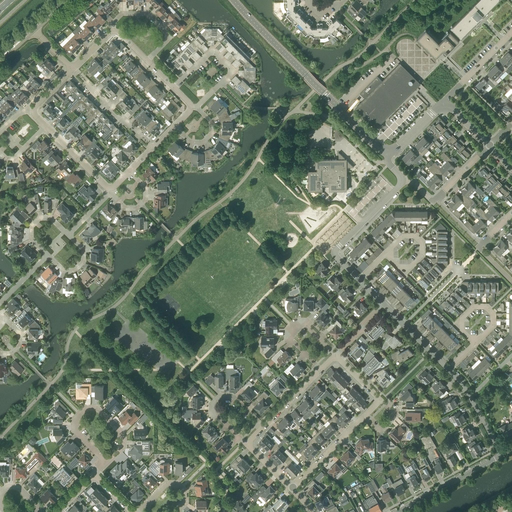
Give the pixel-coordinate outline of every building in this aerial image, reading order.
[(352,3),(364,16),(367,13),(361,6),(362,5),(357,0),(355,0),(354,2),(353,1),(352,3)] [(482,17),(499,0),(480,0),(452,29),(461,38),(481,19),(481,20),(483,18),(482,17)] [(155,12),(159,16),(166,9),(165,9),(162,6),(163,4),(161,1),(159,3),(157,6),(159,8),(155,12)] [(284,6),(285,10),(286,10),(286,11),(286,12),(288,14),(293,9),(294,9),(294,5),(299,5),(299,2),(284,2),(284,6)] [(97,8),(99,10),(104,14),(106,12),(107,14),(113,7),(109,3),(106,7),(100,4),(99,5),(97,8)] [(364,16),(352,3),(350,5),(348,8),(349,9),(347,11),(355,19),(355,18),(354,18),(358,15),(361,18),(364,16)] [(167,16),(169,18),(173,14),(167,7),(165,9),(166,9),(159,16),(163,20),(167,16)] [(288,14),(286,16),(286,17),(286,18),(288,19),(289,19),(291,21),(301,10),(300,9),(296,12),(293,9),(288,14)] [(102,16),(104,14),(99,10),(97,12),(98,14),(95,17),(101,24),(105,20),(102,16)] [(295,25),(296,26),(303,19),(300,16),(303,12),(301,10),(291,21),(293,23),(292,24),(294,26),(295,25)] [(167,24),(171,28),(178,22),(176,20),(178,17),(178,16),(175,12),(173,14),(169,18),(171,20),(167,24)] [(89,19),(87,22),(91,26),(94,24),(97,28),(101,24),(95,17),(91,21),(89,19)] [(299,29),(301,31),(311,20),(309,18),(306,22),(303,19),(296,26),(296,28),(297,29),(299,29)] [(330,18),(328,20),(339,31),(341,29),(342,29),(343,28),(343,27),(344,26),(345,27),(337,19),(334,22),(330,18)] [(313,22),(311,20),(301,31),(302,32),(302,34),(303,35),(305,35),(306,36),(308,34),(308,33),(312,28),(310,26),(313,22)] [(337,33),(339,31),(328,20),(326,22),(330,26),(327,28),(332,33),(332,34),(334,36),(335,35),(336,35),(337,34),(337,33)] [(82,30),(89,36),(93,32),(89,29),(91,26),(87,22),(83,26),(85,28),(82,30)] [(178,22),(171,28),(175,32),(179,28),(181,31),(186,26),(183,24),(182,25),(178,22)] [(315,38),(320,38),(320,23),(317,23),(317,28),(313,28),(312,28),(308,33),(308,34),(310,36),(310,35),(311,36),(312,36),(315,38)] [(330,36),(332,34),(332,33),(327,28),(322,28),(322,23),(320,23),(320,38),(324,38),(327,36),(328,36),(329,35),(330,36)] [(66,42),(78,28),(76,26),(64,40),(66,42)] [(199,36),(204,42),(205,42),(204,41),(205,40),(211,40),(211,29),(203,28),(200,32),(201,34),(199,36)] [(223,36),(220,33),(222,32),(218,29),(211,29),(211,40),(216,40),(218,41),(223,36)] [(459,40),(449,30),(438,41),(426,29),(417,38),(436,57),(443,50),(446,53),(447,54),(449,52),(449,51),(459,40)] [(77,32),(75,34),(79,39),(81,37),(85,40),(89,36),(82,30),(79,33),(77,32)] [(75,34),(69,40),(77,48),(81,44),(77,41),(79,39),(75,34)] [(216,48),(218,50),(230,38),(226,34),(219,41),(221,43),(221,44),(220,44),(216,48)] [(197,35),(194,38),(206,51),(208,48),(204,44),(203,44),(204,42),(199,36),(197,35)] [(190,42),(197,49),(199,47),(199,48),(204,53),(206,51),(194,38),(190,42)] [(230,38),(218,50),(220,53),(220,52),(225,48),(224,48),(225,47),(227,49),(234,42),(230,38)] [(73,53),(77,48),(69,40),(62,47),(67,51),(69,49),(73,53)] [(112,41),(108,46),(115,53),(117,55),(125,47),(121,42),(117,46),(112,41)] [(190,42),(186,46),(198,58),(201,56),(200,56),(196,52),(195,51),(197,49),(190,42)] [(223,56),(226,58),(238,46),(234,42),(227,49),(229,51),(228,52),(228,51),(224,56),(223,56)] [(104,51),(106,52),(104,55),(106,57),(103,59),(108,63),(108,64),(110,61),(113,59),(111,57),(115,53),(108,46),(109,47),(104,51)] [(196,61),(198,58),(186,46),(182,50),(189,57),(191,55),(192,56),(196,60),(196,61)] [(233,55),(235,57),(242,50),(238,46),(226,58),(228,60),(232,56),(232,55),(233,55)] [(182,50),(179,54),(191,66),(193,64),(188,59),(188,60),(187,59),(189,57),(182,50)] [(231,63),(233,66),(245,54),(242,50),(235,57),(237,58),(236,59),(231,63)] [(179,54),(175,58),(182,65),(183,63),(184,63),(184,64),(188,68),(191,66),(179,54)] [(249,57),(245,54),(233,66),(236,68),(240,63),(240,62),(243,64),(249,57)] [(123,67),(127,71),(134,64),(132,61),(133,60),(133,59),(133,60),(129,56),(120,65),(123,67)] [(502,66),(506,71),(509,73),(510,72),(511,70),(511,68),(511,63),(504,56),(500,60),(504,64),(502,66)] [(43,70),(50,62),(49,61),(49,60),(48,60),(46,58),(42,63),(38,58),(35,61),(43,70)] [(176,67),(179,70),(183,74),(185,71),(181,67),(180,67),(182,65),(175,58),(171,62),(173,64),(170,66),(169,66),(174,70),(173,69),(176,67)] [(103,68),(108,63),(103,59),(99,64),(94,59),(90,63),(91,64),(97,70),(100,73),(104,69),(103,68)] [(244,68),(244,70),(244,73),(255,73),(255,67),(250,67),(250,64),(247,61),(242,66),(244,68)] [(50,62),(43,70),(41,72),(44,75),(45,75),(48,78),(54,72),(51,70),(54,66),(53,65),(53,64),(53,63),(52,64),(52,63),(51,64),(50,62)] [(413,79),(411,78),(411,77),(404,70),(405,70),(398,63),(398,64),(400,65),(383,82),(377,76),(360,94),(366,99),(357,108),(367,118),(368,118),(371,121),(378,121),(382,117),(409,90),(413,86),(412,85),(413,84),(414,83),(414,81),(414,80),(413,79)] [(93,75),(97,70),(91,64),(87,68),(93,75)] [(130,75),(133,77),(142,69),(138,65),(139,65),(138,65),(137,66),(134,64),(127,71),(131,74),(130,75)] [(496,65),(491,69),(500,77),(506,71),(502,66),(499,68),(496,65)] [(136,79),(140,83),(146,76),(144,74),(146,72),(145,72),(142,69),(133,77),(135,80),(136,79)] [(496,81),(500,77),(491,69),(487,73),(491,77),(489,79),(495,85),(495,86),(496,85),(497,87),(499,85),(496,81)] [(242,79),(248,85),(251,82),(251,79),(254,79),(255,79),(255,73),(244,73),(244,78),(243,79),(242,79)] [(27,80),(29,82),(36,89),(37,88),(38,88),(39,88),(39,87),(39,86),(40,85),(36,81),(38,79),(33,74),(27,80)] [(233,78),(245,90),(249,86),(248,85),(242,79),(240,81),(239,80),(240,80),(235,76),(235,75),(233,78)] [(146,76),(140,83),(143,87),(145,90),(154,81),(150,78),(151,77),(150,77),(149,78),(146,76)] [(241,94),(245,90),(233,78),(231,80),(235,84),(236,84),(236,85),(234,87),(241,94)] [(493,88),(495,85),(489,79),(487,81),(484,78),(481,81),(480,80),(475,85),(474,85),(476,87),(476,88),(479,90),(486,97),(490,94),(485,89),(489,86),(488,85),(489,84),(493,88)] [(54,93),(59,98),(62,101),(65,98),(71,93),(76,87),(70,80),(64,86),(65,88),(65,89),(65,90),(66,91),(67,91),(68,91),(68,90),(70,92),(64,97),(61,94),(57,90),(54,93)] [(108,83),(103,88),(107,92),(108,91),(117,82),(116,82),(114,85),(110,80),(108,83)] [(148,91),(152,95),(159,88),(156,86),(158,84),(157,84),(154,81),(145,90),(147,92),(148,91)] [(26,91),(28,89),(32,93),(33,92),(34,92),(35,92),(35,91),(35,90),(36,89),(29,82),(25,85),(24,84),(21,86),(26,91)] [(117,93),(119,95),(123,91),(122,89),(122,88),(117,82),(108,91),(112,95),(114,93),(116,95),(117,93)] [(21,90),(17,94),(24,101),(25,100),(26,100),(27,100),(27,99),(28,97),(24,93),(26,91),(21,86),(19,88),(21,90)] [(71,102),(67,106),(68,107),(70,109),(84,95),(82,93),(76,87),(71,93),(72,94),(72,95),(71,95),(71,96),(72,97),(72,98),(73,98),(74,98),(74,97),(75,97),(76,98),(72,103),(71,102)] [(159,88),(152,95),(156,99),(155,100),(157,102),(166,93),(163,90),(163,89),(161,91),(159,88)] [(127,95),(123,91),(119,95),(123,99),(118,104),(122,108),(123,107),(132,98),(129,100),(126,96),(127,95)] [(13,98),(9,94),(7,97),(11,101),(14,103),(16,101),(20,105),(21,104),(22,104),(23,104),(23,103),(23,102),(24,101),(17,94),(13,98)] [(86,97),(84,95),(70,109),(72,111),(81,103),(82,104),(82,105),(81,105),(81,106),(82,107),(83,107),(84,107),(85,107),(86,108),(92,102),(86,97)] [(9,103),(11,101),(7,97),(4,99),(6,101),(2,104),(9,112),(11,110),(11,111),(11,110),(12,111),(12,110),(12,109),(13,108),(9,103)] [(168,100),(164,103),(173,112),(175,110),(177,112),(177,111),(180,108),(176,103),(179,100),(176,97),(173,100),(172,99),(169,101),(168,100)] [(134,100),(132,98),(123,107),(127,111),(131,107),(134,111),(131,114),(131,115),(134,111),(139,106),(137,104),(135,103),(135,102),(134,100)] [(214,99),(213,98),(206,105),(210,109),(211,108),(214,111),(221,104),(217,100),(216,100),(214,99)] [(499,100),(497,102),(497,101),(493,105),(503,114),(504,113),(505,114),(506,115),(507,115),(508,114),(511,112),(510,111),(511,109),(511,108),(509,106),(511,104),(508,99),(505,102),(506,103),(504,105),(503,105),(502,105),(501,106),(499,104),(501,102),(499,100)] [(87,111),(87,112),(88,113),(89,113),(90,113),(90,112),(92,114),(85,121),(87,123),(99,111),(97,109),(98,108),(92,102),(86,108),(88,110),(87,110),(87,111)] [(45,115),(46,116),(54,108),(49,104),(48,103),(47,104),(48,105),(43,110),(45,112),(44,113),(44,114),(45,115)] [(159,111),(168,120),(171,117),(172,117),(171,115),(173,112),(164,103),(160,107),(162,109),(159,111)] [(217,115),(219,119),(228,115),(226,110),(227,110),(226,108),(222,103),(221,104),(214,111),(215,111),(218,114),(217,115)] [(0,112),(1,112),(5,116),(7,114),(8,114),(8,113),(9,112),(2,104),(0,106),(0,112)] [(53,117),(56,119),(60,115),(62,112),(56,106),(54,108),(46,116),(46,117),(47,118),(48,118),(49,117),(52,119),(53,117)] [(142,109),(137,114),(133,117),(137,121),(139,120),(141,122),(150,113),(146,109),(145,111),(142,109)] [(100,122),(102,124),(107,118),(102,112),(101,113),(99,111),(87,123),(89,125),(96,118),(98,120),(97,120),(97,121),(97,122),(98,123),(99,123),(100,123),(100,122)] [(150,113),(141,122),(143,125),(142,126),(142,127),(142,126),(146,130),(155,121),(154,121),(152,119),(154,117),(150,113)] [(65,119),(60,115),(56,119),(58,121),(56,123),(58,125),(57,126),(58,128),(60,130),(62,131),(70,122),(65,118),(65,119)] [(75,124),(82,118),(79,115),(73,122),(75,124)] [(221,128),(231,128),(232,128),(232,122),(231,122),(231,120),(230,120),(228,115),(219,119),(221,124),(222,124),(222,128),(221,128)] [(103,126),(102,126),(102,127),(103,128),(104,129),(105,129),(105,128),(106,128),(107,129),(100,136),(103,139),(115,126),(113,124),(107,118),(102,124),(103,125),(103,126)] [(435,136),(437,138),(441,135),(446,130),(444,127),(443,126),(445,123),(441,119),(435,125),(433,124),(430,127),(437,134),(435,136)] [(155,121),(146,130),(149,133),(149,134),(151,132),(153,135),(162,126),(156,120),(154,121),(155,121)] [(73,126),(72,127),(66,133),(69,136),(70,136),(75,141),(82,134),(78,131),(77,132),(75,130),(76,129),(73,126)] [(117,128),(115,126),(103,139),(106,142),(107,141),(106,140),(112,134),(113,135),(113,136),(112,136),(112,137),(113,137),(113,138),(114,138),(114,139),(115,138),(116,138),(117,139),(123,134),(117,128)] [(449,127),(446,130),(441,135),(447,141),(445,142),(447,144),(449,143),(454,138),(451,135),(452,135),(451,134),(453,131),(449,127)] [(220,133),(218,137),(227,141),(229,136),(230,136),(230,134),(231,134),(231,128),(221,128),(221,132),(220,133)] [(93,144),(90,142),(91,141),(88,138),(84,134),(81,138),(82,139),(76,144),(83,150),(83,149),(86,151),(87,150),(93,144)] [(214,146),(221,153),(221,152),(226,148),(227,149),(228,148),(229,148),(231,143),(227,141),(218,137),(216,142),(217,142),(214,146)] [(424,137),(419,141),(426,147),(430,143),(432,145),(434,142),(430,138),(427,140),(424,137)] [(168,149),(172,153),(179,145),(179,146),(176,143),(176,142),(173,138),(166,145),(167,146),(167,147),(168,148),(168,149)] [(455,145),(458,149),(462,145),(465,142),(460,138),(458,141),(457,140),(456,140),(454,138),(449,143),(453,147),(455,145)] [(34,149),(37,146),(41,150),(40,151),(44,155),(50,149),(47,146),(48,145),(43,140),(40,143),(38,140),(31,146),(34,149)] [(138,148),(134,144),(132,142),(131,143),(129,141),(123,146),(125,147),(122,150),(127,156),(130,153),(133,155),(136,152),(135,151),(138,148)] [(429,150),(426,147),(419,141),(415,145),(419,149),(417,151),(422,156),(424,154),(425,154),(429,150)] [(89,152),(87,155),(89,158),(90,156),(94,160),(100,153),(96,148),(93,144),(87,150),(89,152)] [(184,159),(188,149),(184,148),(183,148),(179,145),(172,153),(170,155),(175,159),(177,156),(179,158),(179,157),(184,159)] [(462,145),(458,149),(457,150),(461,155),(462,153),(466,157),(473,150),(468,146),(465,149),(464,147),(464,148),(462,145)] [(210,149),(206,150),(210,160),(214,158),(215,159),(217,157),(221,153),(214,146),(211,149),(210,149)] [(197,166),(197,163),(197,153),(192,152),(192,151),(188,149),(184,159),(188,160),(188,162),(191,162),(191,163),(191,165),(192,166),(197,166)] [(411,149),(407,153),(416,163),(422,156),(417,151),(415,153),(411,149)] [(197,153),(197,163),(203,164),(203,162),(205,162),(208,166),(212,164),(210,160),(206,150),(201,152),(201,153),(197,153)] [(115,156),(111,159),(115,163),(116,161),(119,164),(120,163),(122,166),(126,162),(124,160),(127,157),(121,151),(116,157),(115,156)] [(315,159),(315,164),(315,168),(317,168),(317,170),(308,170),(308,191),(323,191),(323,186),(329,186),(329,190),(347,190),(347,171),(351,171),(348,171),(348,169),(347,169),(345,169),(345,167),(347,167),(354,167),(339,152),(339,161),(337,161),(337,159),(336,159),(336,158),(335,158),(335,155),(334,155),(334,159),(315,159)] [(444,165),(451,172),(455,168),(451,164),(454,162),(444,152),(440,155),(447,162),(444,165)] [(50,156),(48,153),(42,159),(44,161),(48,158),(49,159),(49,160),(49,162),(53,166),(57,162),(61,158),(57,154),(55,155),(53,153),(50,156)] [(416,163),(407,153),(403,158),(406,161),(404,164),(408,168),(411,166),(412,167),(416,163)] [(19,166),(26,173),(28,170),(31,172),(35,168),(28,160),(26,163),(23,161),(22,162),(23,163),(19,166)] [(99,171),(98,171),(105,177),(106,177),(105,176),(108,174),(111,177),(116,171),(115,170),(118,167),(110,160),(105,165),(107,168),(104,170),(102,168),(99,171)] [(157,169),(150,161),(146,164),(148,166),(145,169),(146,170),(142,174),(147,179),(149,177),(153,180),(158,175),(154,172),(157,169)] [(435,162),(434,163),(432,165),(441,175),(443,173),(446,176),(451,172),(444,165),(441,162),(438,165),(435,162)] [(61,164),(55,169),(59,173),(61,171),(65,175),(72,169),(66,163),(63,167),(61,165),(61,164)] [(434,174),(431,178),(438,185),(442,180),(439,177),(441,175),(432,165),(429,163),(426,166),(429,168),(428,169),(434,174)] [(482,176),(486,180),(488,178),(491,175),(489,173),(489,172),(488,171),(491,168),(486,164),(480,171),(483,174),(482,176)] [(20,182),(18,174),(17,170),(14,171),(12,167),(7,167),(6,169),(5,171),(4,178),(4,177),(8,178),(11,178),(15,177),(16,181),(20,180),(20,182)] [(72,181),(77,185),(79,183),(80,182),(79,181),(82,178),(77,173),(75,175),(72,172),(66,179),(70,183),(72,181)] [(494,172),(491,175),(488,178),(491,182),(490,184),(494,188),(499,183),(497,180),(496,179),(499,176),(494,172)] [(428,181),(425,178),(422,175),(419,178),(428,187),(430,185),(434,189),(438,185),(431,178),(428,181)] [(169,186),(169,182),(161,182),(161,184),(157,184),(157,188),(154,188),(154,195),(155,195),(162,195),(162,192),(166,192),(166,186),(169,186)] [(465,186),(472,193),(475,190),(480,196),(484,192),(475,183),(473,185),(469,182),(465,186)] [(500,191),(503,194),(507,191),(510,188),(506,183),(503,186),(502,185),(501,185),(499,183),(494,188),(492,190),(496,194),(500,191)] [(89,186),(86,189),(83,192),(91,201),(96,196),(93,193),(94,191),(89,186)] [(464,194),(462,196),(471,205),(474,202),(469,196),(472,193),(465,186),(460,190),(464,194)] [(509,193),(507,191),(503,194),(502,196),(507,201),(509,199),(511,202),(511,192),(511,194),(510,193),(509,193)] [(34,211),(36,211),(36,210),(36,209),(34,207),(34,206),(33,205),(35,203),(35,202),(39,201),(37,193),(33,194),(34,197),(31,197),(29,198),(29,200),(29,201),(30,202),(25,207),(29,211),(29,212),(31,214),(34,211)] [(468,208),(471,205),(462,196),(460,198),(456,194),(452,199),(459,206),(462,203),(468,208)] [(154,206),(156,206),(165,206),(165,195),(162,195),(155,195),(155,198),(154,198),(154,206)] [(48,201),(44,201),(44,211),(46,211),(47,212),(48,212),(49,211),(51,211),(51,207),(52,207),(55,208),(59,199),(55,197),(54,199),(51,199),(51,198),(48,198),(48,201)] [(492,207),(489,210),(496,217),(500,213),(497,209),(499,207),(490,198),(486,201),(492,207)] [(458,218),(462,215),(456,209),(459,206),(452,199),(448,203),(451,207),(449,209),(458,218)] [(66,222),(69,219),(71,219),(72,218),(72,216),(74,214),(67,208),(66,208),(62,203),(57,208),(62,214),(60,216),(66,222)] [(107,203),(101,209),(108,215),(108,214),(112,218),(118,212),(113,207),(112,208),(107,203)] [(29,216),(25,212),(18,206),(15,209),(16,210),(10,216),(15,222),(17,220),(20,223),(25,218),(26,219),(29,216)] [(496,219),(495,218),(496,217),(489,210),(486,213),(480,207),(477,211),(486,220),(488,218),(492,222),(496,219)] [(427,211),(422,211),(422,220),(427,220),(431,220),(431,212),(427,212),(427,211)] [(479,220),(476,223),(483,230),(487,226),(484,222),(486,220),(477,211),(475,213),(473,214),(479,220)] [(388,215),(384,220),(390,226),(394,221),(388,215)] [(120,222),(121,224),(121,227),(123,227),(123,229),(127,229),(127,232),(132,232),(132,231),(132,221),(132,217),(127,217),(127,219),(121,219),(121,222),(120,222)] [(135,229),(142,229),(147,229),(147,221),(143,221),(143,217),(136,217),(136,221),(132,221),(132,231),(135,231),(135,229)] [(390,226),(384,220),(380,224),(386,230),(390,226)] [(483,230),(476,223),(473,226),(467,220),(464,224),(473,233),(475,231),(479,234),(483,230)] [(101,231),(94,225),(92,223),(93,224),(87,230),(86,229),(79,236),(85,241),(88,240),(86,236),(90,233),(93,236),(98,234),(101,231)] [(432,236),(432,237),(437,237),(447,237),(446,237),(446,235),(447,235),(447,230),(446,231),(446,228),(440,223),(434,228),(435,229),(437,231),(437,234),(432,234),(432,236)] [(386,230),(380,224),(376,228),(382,234),(386,230)] [(21,234),(22,234),(22,227),(10,225),(10,229),(14,229),(14,233),(12,233),(12,240),(21,240),(21,234)] [(375,235),(373,237),(378,242),(384,236),(382,234),(376,228),(371,232),(375,235)] [(368,248),(374,242),(370,238),(368,240),(366,237),(362,242),(368,248)] [(498,243),(497,244),(504,251),(507,248),(511,252),(511,245),(507,241),(505,243),(501,239),(498,242),(498,243)] [(368,248),(362,242),(358,246),(364,252),(368,248)] [(504,251),(497,244),(493,248),(496,252),(494,254),(503,263),(507,260),(501,254),(504,251)] [(29,261),(30,261),(30,262),(34,259),(33,258),(36,255),(27,245),(22,250),(20,252),(29,261)] [(354,250),(360,256),(364,252),(358,246),(354,250)] [(103,256),(103,249),(94,249),(94,253),(91,253),(91,260),(96,260),(96,261),(96,262),(96,263),(97,263),(98,263),(99,263),(99,262),(100,262),(100,261),(100,256),(103,256)] [(349,254),(351,255),(355,260),(360,256),(354,250),(349,254)] [(432,260),(447,266),(447,260),(446,260),(446,259),(447,259),(447,255),(437,255),(437,258),(432,258),(432,260)] [(359,266),(363,270),(369,265),(364,260),(359,266)] [(432,267),(439,274),(442,271),(442,270),(443,269),(443,270),(447,266),(432,260),(431,261),(434,264),(432,267)] [(328,271),(326,269),(327,268),(325,266),(325,265),(324,264),(323,264),(322,262),(319,265),(318,264),(317,264),(315,265),(315,266),(316,267),(314,269),(320,275),(321,274),(323,277),(328,271)] [(427,271),(435,278),(438,275),(437,275),(438,274),(439,274),(432,267),(428,263),(427,265),(430,268),(427,271)] [(41,274),(50,284),(57,276),(54,273),(53,274),(51,271),(52,270),(48,267),(41,274)] [(384,267),(384,268),(377,274),(380,277),(379,278),(378,278),(382,283),(390,275),(386,271),(386,270),(384,267)] [(424,268),(422,269),(426,273),(423,275),(430,283),(433,280),(433,279),(434,278),(435,279),(435,278),(427,271),(424,268)] [(80,276),(82,278),(81,280),(88,286),(92,282),(91,281),(96,275),(90,269),(87,272),(86,272),(85,273),(84,272),(80,276)] [(99,270),(97,274),(104,278),(106,274),(99,270)] [(430,283),(423,275),(419,272),(418,274),(421,277),(418,280),(426,288),(429,284),(428,284),(430,282),(430,283)] [(382,283),(386,287),(387,287),(394,280),(390,275),(382,283)] [(338,279),(338,278),(336,277),(335,278),(333,276),(327,281),(330,283),(329,284),(335,290),(338,287),(338,286),(342,282),(340,281),(340,280),(339,279),(338,279)] [(63,288),(63,293),(75,293),(75,288),(72,288),(72,285),(75,285),(75,278),(71,278),(71,280),(67,280),(67,278),(63,278),(63,285),(65,285),(65,288),(63,288)] [(394,280),(387,287),(391,291),(398,284),(394,280)] [(468,298),(469,297),(463,281),(459,285),(459,286),(459,287),(458,286),(455,290),(462,297),(465,294),(468,298)] [(468,281),(463,281),(469,297),(471,297),(471,292),(474,292),(474,281),(470,281),(470,282),(468,282),(468,281)] [(494,300),(494,297),(495,297),(495,292),(498,292),(498,281),(494,281),(494,282),(492,282),(492,281),(492,292),(492,300),(489,303),(491,306),(495,301),(494,300)] [(395,295),(402,288),(398,284),(391,291),(395,295)] [(354,297),(351,294),(353,293),(351,292),(351,291),(350,290),(349,290),(347,288),(345,290),(343,288),(338,292),(346,300),(348,302),(354,297)] [(399,299),(406,292),(402,288),(395,295),(399,299)] [(466,300),(462,297),(455,290),(454,291),(453,291),(450,294),(458,301),(461,299),(464,302),(465,300),(465,301),(466,300)] [(403,303),(410,296),(406,292),(399,299),(403,303)] [(289,312),(293,310),(294,310),(294,309),(298,309),(298,306),(301,306),(301,294),(294,297),(294,302),(286,299),(285,303),(285,308),(286,311),(288,311),(288,312),(289,312)] [(449,295),(446,298),(453,306),(456,303),(459,306),(461,305),(458,301),(450,294),(451,295),(450,296),(449,295)] [(410,305),(412,308),(420,300),(418,298),(417,298),(415,299),(414,298),(413,298),(410,296),(403,303),(408,308),(408,307),(410,305)] [(314,308),(317,308),(319,306),(321,308),(321,309),(327,303),(322,298),(317,303),(316,302),(314,304),(314,303),(314,300),(304,300),(304,310),(312,310),(312,309),(314,308)] [(453,306),(446,298),(446,299),(445,300),(441,303),(445,307),(449,311),(452,308),(455,311),(456,309),(457,309),(453,306)] [(13,299),(8,304),(7,305),(9,308),(7,310),(12,315),(14,312),(15,313),(19,309),(16,306),(18,304),(13,299)] [(362,302),(361,303),(358,301),(353,307),(355,309),(361,315),(364,312),(363,311),(367,308),(365,306),(365,305),(364,304),(363,304),(362,302)] [(399,311),(403,307),(399,302),(395,306),(399,311)] [(329,306),(327,303),(321,309),(324,311),(329,306)] [(342,313),(346,318),(350,313),(346,309),(345,310),(342,313)] [(29,325),(34,320),(32,318),(29,321),(25,317),(27,314),(24,310),(21,313),(24,315),(18,321),(19,323),(18,323),(23,328),(24,327),(23,326),(26,323),(27,324),(27,323),(29,325)] [(330,320),(332,318),(329,315),(327,317),(322,312),(316,319),(324,327),(330,320)] [(421,321),(425,326),(426,326),(433,319),(426,312),(421,317),(423,319),(422,321),(421,321)] [(266,332),(273,332),(274,332),(274,329),(277,329),(277,320),(276,320),(276,319),(275,319),(273,319),(273,320),(266,320),(266,327),(266,332)] [(339,335),(343,332),(340,328),(341,327),(341,324),(336,319),(330,325),(332,328),(329,332),(336,339),(337,338),(340,336),(339,335)] [(433,319),(426,326),(430,330),(437,323),(433,319)] [(30,332),(28,332),(27,333),(28,334),(28,338),(37,338),(37,334),(42,334),(42,329),(40,329),(40,326),(34,320),(29,325),(28,327),(30,329),(30,332)] [(437,323),(430,330),(434,334),(441,327),(437,323)] [(386,338),(387,336),(388,334),(386,333),(389,329),(383,324),(382,325),(380,324),(377,327),(376,326),(368,334),(369,335),(365,339),(370,344),(376,338),(380,334),(386,338)] [(441,327),(434,334),(438,338),(445,331),(441,327)] [(438,338),(442,342),(449,335),(445,331),(438,338)] [(426,337),(429,341),(434,337),(430,333),(426,337)] [(390,343),(394,347),(397,344),(398,345),(399,346),(401,345),(401,344),(401,342),(400,341),(397,338),(394,335),(392,338),(387,336),(386,338),(381,347),(384,349),(390,343)] [(442,342),(446,346),(453,339),(449,335),(442,342)] [(503,339),(509,345),(511,342),(511,339),(507,335),(503,339)] [(270,346),(274,346),(274,338),(266,338),(266,337),(261,337),(261,347),(264,347),(264,352),(265,353),(265,354),(268,358),(274,352),(271,348),(270,348),(270,346)] [(457,350),(461,345),(459,342),(458,343),(453,339),(446,346),(451,351),(451,350),(454,347),(457,350)] [(505,349),(509,345),(503,339),(499,343),(505,349)] [(434,345),(438,350),(442,346),(438,341),(434,345)] [(31,342),(31,346),(27,346),(27,353),(27,354),(27,355),(30,358),(33,355),(33,354),(37,354),(37,347),(41,347),(41,342),(38,342),(31,342)] [(363,351),(365,349),(361,345),(360,346),(356,342),(350,348),(352,351),(350,353),(356,359),(359,355),(359,356),(364,352),(363,351)] [(501,353),(505,349),(499,343),(495,347),(501,353)] [(497,357),(501,353),(495,347),(491,351),(489,349),(487,351),(493,357),(495,355),(497,357)] [(413,355),(412,353),(408,349),(400,353),(399,350),(391,354),(394,361),(398,359),(399,362),(413,355)] [(288,359),(291,357),(291,356),(289,353),(288,353),(285,350),(282,354),(279,351),(271,358),(275,362),(277,359),(284,365),(289,360),(288,359)] [(367,354),(372,358),(364,367),(368,371),(367,371),(369,373),(380,361),(379,360),(378,360),(374,356),(375,356),(369,351),(367,354)] [(487,355),(481,361),(487,367),(491,363),(489,361),(491,359),(487,355)] [(459,365),(463,369),(467,366),(466,365),(468,364),(464,360),(462,361),(459,365)] [(16,372),(18,374),(23,369),(26,367),(21,362),(19,364),(15,361),(10,366),(12,368),(11,369),(15,373),(16,372)] [(481,361),(477,365),(483,371),(487,367),(481,361)] [(290,370),(293,374),(294,374),(295,373),(298,376),(305,370),(301,366),(301,367),(297,363),(293,367),(291,365),(292,363),(285,370),(288,373),(290,370)] [(483,371),(477,365),(473,369),(479,375),(483,371)] [(234,375),(234,371),(234,368),(226,368),(226,378),(230,378),(230,386),(235,386),(236,388),(238,386),(239,386),(239,385),(241,383),(239,381),(239,375),(234,375)] [(379,376),(375,380),(379,383),(379,382),(382,385),(383,386),(386,383),(387,384),(391,381),(390,380),(387,377),(390,375),(383,368),(377,372),(381,376),(380,376),(379,376)] [(475,379),(479,375),(473,369),(469,373),(475,379)] [(334,381),(340,374),(336,370),(334,372),(332,370),(328,374),(330,376),(332,379),(329,381),(331,383),(334,381)] [(427,373),(425,371),(425,370),(418,377),(423,382),(425,380),(427,383),(435,375),(434,375),(434,374),(433,373),(432,373),(429,370),(427,373)] [(340,374),(334,381),(331,383),(336,387),(338,385),(344,378),(340,374)] [(211,375),(205,381),(209,385),(213,382),(217,382),(217,386),(223,386),(223,376),(215,376),(215,377),(214,377),(211,375)] [(279,376),(276,379),(277,381),(274,384),(273,382),(269,385),(271,387),(270,388),(274,391),(273,392),(276,394),(277,395),(280,392),(281,393),(283,390),(283,389),(285,387),(284,385),(287,383),(279,376)] [(344,378),(338,385),(342,389),(340,391),(342,393),(347,389),(345,387),(349,383),(344,378)] [(249,402),(257,394),(250,387),(253,384),(249,380),(242,387),(245,390),(241,393),(246,399),(246,400),(248,402),(248,401),(249,402)] [(438,393),(437,394),(439,396),(446,389),(444,387),(445,386),(444,384),(444,383),(442,382),(440,381),(438,382),(436,380),(431,385),(438,393)] [(76,398),(77,398),(83,398),(85,398),(85,397),(85,395),(87,395),(87,393),(90,393),(90,384),(83,384),(83,388),(79,388),(79,390),(76,390),(76,398)] [(325,393),(328,391),(326,389),(323,386),(321,388),(317,384),(313,389),(320,395),(324,391),(325,393)] [(94,392),(94,396),(94,398),(104,398),(102,398),(102,385),(94,385),(94,386),(91,386),(91,392),(94,392)] [(191,406),(193,406),(193,407),(202,407),(202,405),(202,403),(202,396),(199,397),(199,395),(196,392),(198,390),(193,385),(187,392),(191,397),(192,396),(193,396),(193,400),(191,400),(190,401),(190,402),(190,403),(190,404),(191,406)] [(411,389),(407,385),(400,392),(403,394),(401,396),(404,400),(404,399),(406,400),(406,401),(406,405),(414,406),(414,401),(413,401),(413,397),(410,394),(411,393),(409,391),(411,389)] [(349,391),(347,389),(342,393),(342,394),(348,400),(351,398),(357,391),(353,387),(349,391)] [(320,395),(313,389),(309,393),(314,398),(312,400),(316,405),(319,403),(316,400),(320,395)] [(264,391),(256,399),(259,402),(254,407),(261,413),(269,405),(265,400),(269,396),(264,391)] [(351,398),(355,402),(361,395),(357,391),(351,398)] [(117,412),(123,406),(119,402),(119,403),(113,397),(111,396),(112,395),(108,399),(110,401),(105,405),(111,411),(113,408),(117,412)] [(366,400),(361,395),(355,402),(353,403),(361,411),(368,404),(364,401),(366,400)] [(451,396),(450,397),(442,401),(446,407),(448,406),(450,409),(459,404),(457,401),(457,400),(456,399),(456,398),(455,397),(452,399),(451,396)] [(302,403),(310,411),(312,409),(313,411),(318,406),(316,405),(312,400),(310,402),(306,399),(302,403)] [(66,408),(58,401),(54,405),(56,407),(55,409),(57,411),(54,414),(54,418),(53,418),(53,422),(62,422),(62,417),(66,413),(64,411),(66,408)] [(301,411),(299,413),(302,416),(303,418),(305,419),(312,413),(310,411),(302,403),(297,407),(301,411)] [(340,416),(347,423),(351,418),(347,414),(349,412),(347,410),(344,407),(339,411),(342,414),(340,416)] [(407,414),(406,414),(406,417),(404,419),(408,423),(410,422),(410,419),(412,419),(414,420),(415,421),(417,421),(418,420),(419,419),(420,419),(420,412),(422,412),(422,409),(415,408),(415,412),(407,412),(407,414)] [(295,417),(292,420),(297,424),(299,422),(303,418),(302,416),(299,413),(295,409),(291,414),(295,417)] [(184,417),(193,417),(194,419),(194,420),(195,421),(195,422),(196,424),(195,424),(199,427),(204,422),(202,419),(202,418),(202,417),(201,417),(201,413),(197,413),(197,410),(184,410),(184,417)] [(128,421),(131,424),(138,417),(134,413),(131,415),(130,413),(129,414),(126,411),(123,414),(123,413),(120,416),(120,417),(119,419),(124,424),(128,421)] [(460,415),(459,412),(451,416),(454,422),(456,421),(458,424),(467,419),(467,418),(466,417),(465,416),(464,413),(460,415)] [(340,416),(338,418),(335,415),(331,419),(335,424),(337,421),(343,427),(347,423),(340,416)] [(293,428),(297,424),(292,420),(290,422),(285,417),(281,421),(288,427),(290,425),(293,428)] [(136,429),(134,429),(134,437),(142,437),(143,438),(144,437),(145,437),(145,436),(146,435),(145,434),(145,429),(144,429),(144,426),(140,423),(142,421),(139,418),(134,424),(136,426),(136,429)] [(335,424),(331,419),(329,421),(330,423),(326,427),(333,434),(337,430),(333,426),(335,424)] [(280,429),(278,431),(281,434),(283,436),(289,429),(288,427),(281,421),(277,425),(280,429)] [(507,423),(500,427),(505,436),(511,433),(511,430),(511,429),(511,422),(508,425),(507,423)] [(63,433),(62,432),(61,429),(59,429),(59,425),(48,425),(48,430),(52,430),(52,433),(54,433),(54,436),(55,438),(56,440),(56,441),(59,444),(65,438),(63,435),(63,434),(63,433)] [(202,432),(207,436),(209,438),(207,440),(211,444),(216,439),(214,436),(217,433),(209,425),(202,432)] [(324,426),(318,432),(322,436),(325,434),(328,438),(333,434),(326,427),(324,426)] [(406,431),(402,427),(401,426),(397,429),(395,428),(392,431),(391,431),(390,432),(390,433),(389,434),(397,442),(403,436),(402,435),(406,431)] [(473,429),(471,430),(469,426),(462,430),(464,434),(463,434),(467,442),(472,439),(471,438),(476,436),(475,434),(475,433),(474,432),(474,431),(473,429)] [(326,440),(322,436),(318,432),(311,439),(316,443),(318,441),(322,445),(326,440)] [(270,440),(272,438),(266,433),(262,437),(263,438),(259,443),(263,447),(270,440)] [(427,448),(431,446),(435,444),(429,433),(421,438),(427,448)] [(225,454),(229,450),(230,449),(226,446),(228,443),(223,438),(220,441),(219,440),(215,445),(221,451),(225,454)] [(368,447),(368,450),(373,450),(373,442),(369,442),(369,439),(363,439),(363,438),(361,438),(359,440),(360,440),(356,444),(358,447),(355,450),(360,455),(364,451),(362,450),(365,447),(368,447)] [(381,438),(379,439),(378,439),(378,441),(377,441),(377,442),(378,442),(378,449),(385,449),(385,448),(388,448),(388,447),(390,447),(390,448),(393,448),(396,446),(391,441),(389,443),(388,443),(388,442),(385,442),(385,439),(383,439),(381,438)] [(314,445),(316,443),(311,439),(307,443),(309,444),(307,447),(315,455),(319,450),(314,445)] [(271,447),(273,449),(278,445),(278,444),(274,440),(272,442),(270,440),(263,447),(267,451),(271,447)] [(79,448),(73,442),(72,441),(70,444),(68,441),(60,449),(66,455),(69,452),(72,455),(72,454),(74,455),(75,453),(75,452),(79,448)] [(149,449),(149,441),(141,441),(141,445),(134,445),(134,448),(128,453),(136,460),(142,454),(142,449),(149,449)] [(479,442),(476,444),(474,441),(469,444),(472,450),(470,451),(474,457),(482,453),(480,450),(483,448),(481,445),(481,444),(481,443),(480,442),(479,442)] [(452,453),(459,450),(455,442),(448,446),(450,450),(446,452),(448,457),(447,458),(451,466),(457,462),(456,460),(457,460),(455,456),(454,457),(453,455),(452,453)] [(272,455),(276,460),(284,451),(278,445),(273,449),(275,452),(272,455)] [(315,455),(307,447),(305,445),(298,451),(302,455),(304,457),(307,455),(311,459),(315,455)] [(348,450),(346,453),(341,458),(347,464),(350,462),(351,463),(352,463),(353,461),(353,460),(352,459),(355,457),(359,460),(362,457),(354,450),(352,453),(348,450)] [(42,465),(47,460),(38,451),(33,456),(34,457),(24,466),(24,467),(15,467),(15,476),(26,476),(26,473),(27,473),(38,461),(42,465)] [(284,451),(276,460),(280,464),(284,460),(286,462),(290,458),(286,454),(284,451)] [(86,470),(90,466),(87,463),(91,460),(89,458),(89,457),(89,456),(88,455),(87,455),(86,455),(84,453),(78,460),(75,457),(69,463),(73,467),(79,461),(84,466),(83,467),(86,470)] [(442,466),(443,465),(438,457),(435,459),(438,464),(434,466),(438,473),(444,470),(442,466)] [(247,470),(247,469),(250,466),(247,463),(248,463),(246,461),(245,461),(243,458),(239,462),(235,459),(230,465),(235,470),(238,466),(245,472),(245,471),(246,472),(247,470)] [(290,458),(286,462),(288,464),(284,468),(289,473),(295,466),(293,464),(295,462),(290,458)] [(157,465),(154,462),(148,468),(156,475),(158,473),(159,473),(163,473),(169,473),(169,463),(164,463),(164,460),(163,460),(163,459),(162,459),(161,459),(160,460),(159,460),(159,464),(158,464),(157,465)] [(116,481),(123,473),(126,470),(130,473),(134,469),(127,461),(122,466),(121,464),(118,467),(117,467),(115,467),(112,469),(112,471),(113,472),(110,475),(116,481)] [(188,467),(187,466),(182,466),(182,462),(175,462),(175,466),(173,466),(173,471),(175,471),(175,474),(182,474),(182,470),(184,470),(184,471),(187,474),(192,468),(189,465),(188,467)] [(344,473),(348,469),(342,463),(339,466),(336,463),(333,465),(330,467),(331,468),(328,470),(331,474),(331,475),(332,476),(333,476),(334,476),(340,470),(344,473)] [(408,482),(411,487),(418,483),(416,478),(418,477),(412,464),(411,465),(406,468),(410,476),(407,479),(408,481),(408,482)] [(428,478),(431,476),(428,470),(431,469),(429,464),(423,467),(419,470),(421,474),(424,480),(425,480),(424,479),(428,477),(428,478)] [(0,473),(2,474),(2,476),(8,476),(8,474),(9,474),(9,465),(0,465),(0,473)] [(295,466),(289,473),(293,477),(300,470),(295,466)] [(61,472),(54,479),(57,483),(59,480),(64,485),(67,481),(66,480),(71,476),(68,473),(71,471),(66,467),(64,469),(63,467),(60,470),(61,472)] [(155,483),(154,481),(153,480),(155,477),(150,472),(146,476),(145,476),(143,478),(141,480),(144,483),(143,484),(146,487),(148,486),(150,488),(151,487),(152,488),(155,485),(154,484),(155,483)] [(36,481),(39,478),(34,473),(29,478),(31,480),(27,484),(30,487),(30,488),(30,487),(32,489),(31,489),(32,489),(35,492),(36,491),(37,491),(38,490),(38,489),(41,486),(36,481)] [(248,481),(249,481),(250,480),(252,483),(252,484),(252,485),(253,486),(254,487),(256,486),(257,485),(259,486),(261,484),(261,483),(264,480),(261,478),(262,477),(260,475),(259,474),(259,475),(256,473),(253,475),(251,473),(246,478),(248,481)] [(373,479),(370,481),(371,483),(375,491),(379,489),(373,479)] [(398,494),(405,491),(404,487),(405,486),(406,486),(401,479),(398,480),(399,481),(393,484),(395,488),(398,494)] [(206,480),(197,481),(198,485),(195,486),(196,495),(200,494),(201,496),(205,495),(205,493),(204,487),(207,486),(206,480)] [(319,484),(318,485),(313,480),(307,485),(310,488),(307,491),(310,494),(310,495),(312,498),(313,497),(315,495),(317,497),(322,494),(321,493),(324,489),(319,484)] [(371,483),(370,481),(367,483),(372,493),(375,491),(371,483)] [(130,496),(132,498),(136,502),(137,501),(138,501),(139,500),(139,499),(142,496),(140,495),(143,493),(139,489),(137,487),(135,485),(130,490),(133,493),(130,496)] [(270,498),(274,495),(272,493),(275,491),(276,491),(270,485),(265,490),(261,487),(251,497),(255,501),(258,498),(264,504),(267,501),(266,500),(269,497),(270,498)] [(91,500),(100,492),(96,487),(94,489),(92,487),(87,491),(87,492),(85,494),(91,500)] [(385,502),(388,500),(392,498),(388,491),(386,487),(383,489),(386,493),(382,495),(385,502)] [(57,499),(53,495),(47,489),(40,497),(45,502),(49,499),(53,503),(57,499)] [(95,504),(104,496),(100,492),(91,500),(95,504)] [(248,494),(242,500),(245,503),(250,497),(248,494)] [(104,496),(95,504),(95,505),(99,509),(98,510),(99,511),(100,511),(106,506),(104,504),(108,500),(104,496)] [(287,501),(287,502),(286,501),(285,502),(281,498),(278,500),(272,507),(274,511),(280,511),(281,511),(285,508),(289,504),(289,503),(287,501)] [(316,503),(316,504),(316,505),(316,506),(317,506),(318,506),(320,509),(324,507),(326,510),(335,506),(331,499),(326,502),(324,498),(316,502),(316,503)] [(375,498),(366,502),(369,508),(371,511),(379,511),(382,511),(375,498)] [(205,511),(205,501),(196,501),(196,508),(200,508),(200,511),(199,511),(203,511),(204,511),(205,511)]
